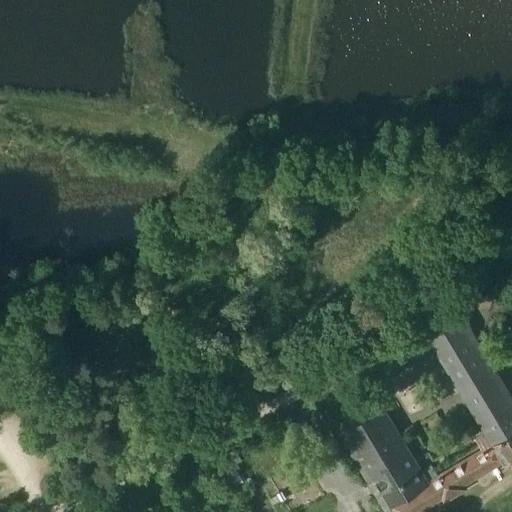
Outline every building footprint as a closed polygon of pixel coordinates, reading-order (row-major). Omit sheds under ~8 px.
[(246,263),(236,265),(252,327),(263,324),(268,323),(261,295),(260,291),(253,292),(246,263)] [(165,306),(158,342),(177,347),(183,310),(174,308),(165,306)] [(490,443),(511,430),(511,397),(461,312),(448,320),(446,317),(433,324),(435,328),(424,334),(463,398),(483,431),(490,443)] [(110,328),(83,340),(98,381),(128,368),(110,328)] [(428,480),(438,474),(431,463),(421,469),(394,423),(383,405),(336,432),(382,508),(428,480)] [(428,480),(382,508),(384,511),(389,507),(392,511),(419,511),(441,499),(442,503),(467,488),(465,484),(503,462),(505,465),(511,460),(511,430),(490,443),(483,431),(473,437),(480,448),(438,474),(428,480)] [(285,500),(280,492),(275,496),(279,503),(285,500)] [(305,494),(295,500),(297,505),(308,499),(305,494)]
